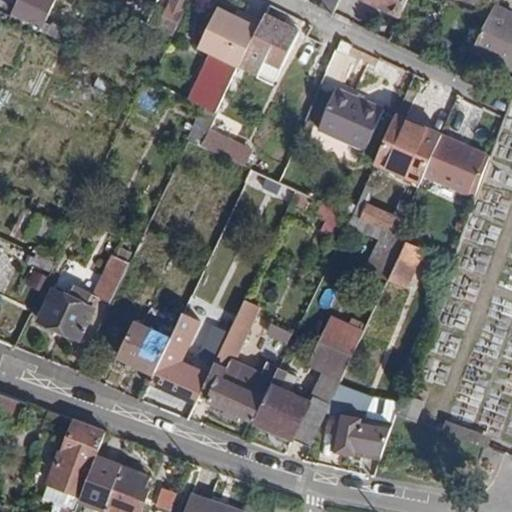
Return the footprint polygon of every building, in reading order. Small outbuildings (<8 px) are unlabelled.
[(45,18),(52,0),(19,0),(14,11),(42,24),(45,18)] [(167,0),(154,28),(172,36),(189,0),(167,0)] [(323,0),(320,7),(333,13),(339,0),(323,0)] [(408,0),(365,0),(401,17),(408,0)] [(511,16),(492,7),(472,49),(511,68),(511,16)] [(217,8),(198,49),(223,60),(239,68),(242,62),(244,58),(261,21),(243,12),(240,19),(232,16),(217,8)] [(236,9),(232,16),(240,19),(243,12),(236,9)] [(298,31),(264,15),(261,21),(244,58),(242,62),(275,78),(298,31)] [(39,29),(64,41),(69,30),(45,18),(42,24),(39,29)] [(324,78),(337,48),(319,40),(306,69),(324,78)] [(239,68),(223,60),(202,106),(217,113),(239,68)] [(501,94),(511,99),(511,97),(511,78),(509,77),(501,94)] [(383,110),(336,88),(318,129),(365,149),(383,110)] [(202,145),(217,113),(202,106),(187,138),(189,139),(202,145)] [(420,182),(423,174),(441,134),(397,115),(376,163),(420,182)] [(491,156),(441,134),(423,174),(476,197),(491,156)] [(247,182),(292,203),(299,190),(279,181),(253,169),(247,182)] [(352,215),(396,236),(410,204),(400,199),(393,214),(368,202),(375,188),(366,184),(352,215)] [(311,196),(299,190),(292,203),(305,209),(311,196)] [(325,205),(314,230),(335,239),(346,215),(325,205)] [(18,222),(55,239),(61,227),(24,209),(18,222)] [(390,279),(407,241),(396,236),(352,215),(348,225),(379,240),(366,267),(390,279)] [(55,239),(18,222),(12,233),(26,240),(29,234),(53,245),(55,239)] [(407,241),(390,279),(407,287),(425,249),(407,241)] [(130,263),(112,254),(93,294),(99,297),(111,302),(130,263)] [(43,291),(49,277),(35,270),(28,284),(43,291)] [(69,296),(94,308),(99,297),(93,294),(75,285),(69,296)] [(69,296),(54,288),(38,321),(79,339),(94,308),(69,296)] [(209,401),(255,421),(273,382),(274,379),(260,372),(233,359),(259,304),(246,298),(235,322),(214,363),(214,365),(227,371),(224,378),(221,376),(209,401)] [(198,355),(214,363),(235,322),(217,314),(206,339),(198,355)] [(349,323),(332,315),(309,365),(323,372),(341,381),(365,331),(349,323)] [(368,324),(353,317),(349,323),(365,331),(368,324)] [(154,374),(172,337),(137,321),(119,357),(154,374)] [(172,337),(154,374),(151,381),(187,398),(196,380),(200,370),(181,361),(194,333),(178,324),(172,337)] [(273,325),(266,334),(285,346),(291,336),(273,325)] [(198,355),(206,339),(194,333),(181,361),(200,370),(196,380),(204,384),(214,365),(214,363),(198,355)] [(274,379),(279,368),(264,361),(260,372),(274,379)] [(297,376),(279,368),(274,379),(273,382),(291,391),(297,376)] [(323,372),(309,399),(313,401),(295,439),(311,446),(341,381),(323,372)] [(291,391),(273,382),(255,421),(295,439),(313,401),(309,399),(291,391)] [(428,391),(408,382),(397,414),(417,422),(428,391)] [(0,394),(0,419),(21,427),(29,404),(0,394)] [(363,419),(346,415),(338,451),(356,454),(357,450),(382,455),(391,429),(362,424),(363,419)] [(50,478),(84,490),(97,454),(105,432),(73,420),(65,446),(62,446),(58,455),(50,478)] [(443,431),(487,448),(492,437),(447,420),(443,431)] [(51,453),(58,455),(62,446),(55,443),(51,453)] [(151,475),(97,454),(84,490),(80,501),(110,511),(141,511),(151,487),(147,486),(151,475)] [(44,495),(64,502),(77,507),(80,501),(84,490),(50,478),(44,495)] [(178,493),(164,487),(158,505),(172,511),(178,493)] [(243,511),(192,493),(184,511),(243,511)] [(75,511),(77,507),(64,502),(60,511),(75,511)]
